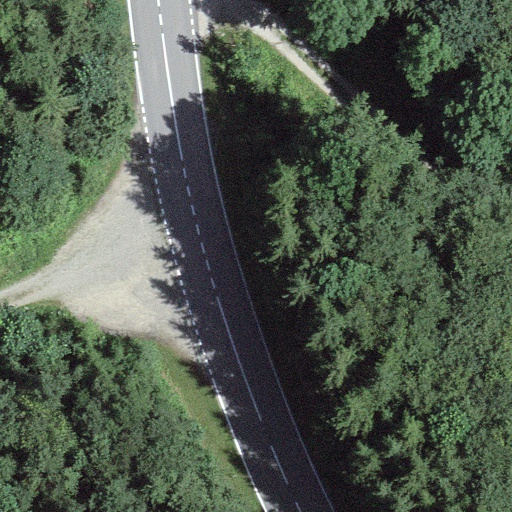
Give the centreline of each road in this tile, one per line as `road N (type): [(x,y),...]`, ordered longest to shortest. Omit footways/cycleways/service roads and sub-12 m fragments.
road 1 (secondary): [(300,511),(249,396),(202,254),(159,0)]
road 2 (track): [(511,271),(203,0)]
road 3 (track): [(202,254),(76,274),(0,303)]
